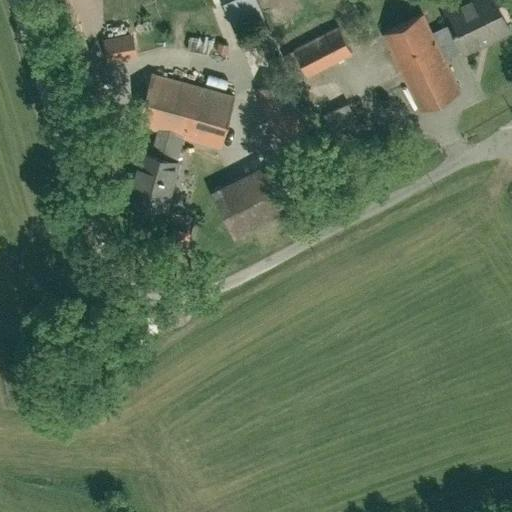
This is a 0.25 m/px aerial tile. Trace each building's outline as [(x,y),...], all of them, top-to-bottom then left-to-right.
[(449,18),(428,28),(441,55),(458,47),(462,55),(507,33),(490,0),(456,0),(443,7),(449,18)] [(421,15),(382,34),(418,107),(457,88),(441,55),(428,28),(421,15)] [(296,47),(308,75),(356,55),(345,27),(296,47)] [(103,39),(110,64),(139,57),(133,32),(103,39)] [(148,121),(188,135),(221,146),(237,98),(147,69),(132,116),(148,121)] [(282,77),(254,88),(275,139),(303,127),(282,77)] [(188,135),(148,121),(125,192),(165,205),(188,135)] [(286,208),(263,161),(208,187),(231,234),(286,208)]
